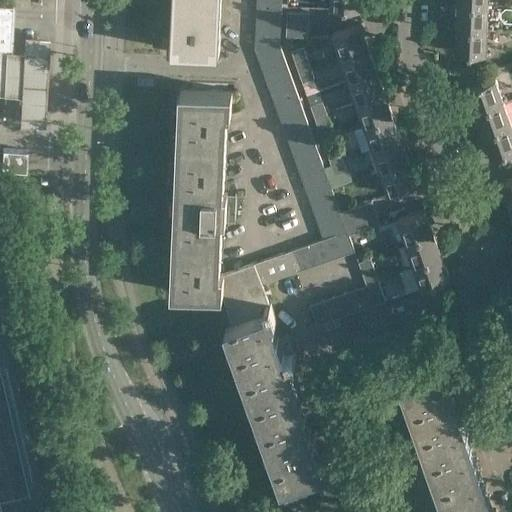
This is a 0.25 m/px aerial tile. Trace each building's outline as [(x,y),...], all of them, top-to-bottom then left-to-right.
[(174,0),(172,50),(220,52),(222,0),(174,0)] [(361,0),(331,0),(332,7),(361,8),(361,0)] [(258,13),(282,14),(282,2),(259,1),(258,13)] [(10,46),(12,4),(0,3),(0,98),(19,99),(18,122),(42,124),(47,35),(23,33),(22,50),(0,49),(1,46),(10,46)] [(487,5),(459,3),(458,27),(486,29),(487,5)] [(288,23),(310,24),(311,12),(289,11),(288,23)] [(258,25),(281,26),(282,14),(258,13),(258,25)] [(342,56),(369,46),(361,22),(333,32),(342,56)] [(309,36),(310,24),(288,23),(288,35),(309,36)] [(280,37),(281,26),(258,25),(257,36),(280,37)] [(486,29),(458,27),(456,51),(485,53),(486,29)] [(280,42),(280,37),(257,36),(257,48),(280,42)] [(263,64),(285,56),(280,42),(257,48),(263,64)] [(299,70),(311,66),(304,46),(292,50),(299,70)] [(377,69),(369,46),(342,56),(350,78),(377,69)] [(285,56),(263,64),(267,76),(290,68),(285,56)] [(311,66),(299,70),(303,82),(315,78),(311,66)] [(271,87),(294,79),(290,68),(267,76),(271,87)] [(377,69),(350,78),(358,101),(385,91),(377,69)] [(477,110),(504,101),(496,77),(468,87),(477,110)] [(294,79),(271,87),(275,98),(298,90),(294,79)] [(263,283),(255,262),(225,273),(217,273),(219,218),(237,219),(238,192),(220,191),(224,112),(232,112),(233,92),(181,90),(172,292),(224,294),(232,323),(264,312),(269,311),(274,309),(271,301),(269,301),(263,283)] [(279,110),(302,101),(298,90),(275,98),(279,110)] [(393,114),(385,91),(358,101),(366,124),(393,114)] [(315,116),(327,112),(323,100),(311,104),(315,116)] [(302,101),(279,110),(284,121),(306,113),(302,101)] [(511,112),(509,114),(504,101),(477,110),(485,133),(511,123),(511,112)] [(327,112),(315,116),(319,128),(332,124),(327,112)] [(288,132),(310,124),(306,113),(284,121),(288,132)] [(393,114),(366,124),(374,146),(402,137),(393,114)] [(511,123),(485,133),(493,157),(511,149),(511,123)] [(310,124),(288,132),(292,143),(314,135),(310,124)] [(296,155),(318,146),(314,135),(292,143),(296,155)] [(402,137),(374,146),(382,169),(410,160),(402,137)] [(318,146),(296,155),(300,166),(323,158),(318,146)] [(331,162),(343,158),(339,146),(327,150),(331,162)] [(3,149),(2,169),(26,171),(27,150),(3,149)] [(304,177),(327,169),(323,158),(300,166),(304,177)] [(343,158),(331,162),(335,174),(347,170),(343,158)] [(418,183),(410,160),(382,169),(391,193),(418,183)] [(327,169),(304,177),(308,189),(331,180),(327,169)] [(510,204),(511,203),(511,177),(502,181),(510,204)] [(312,200),(335,192),(331,180),(308,189),(312,200)] [(335,192),(312,200),(316,211),(339,203),(335,192)] [(358,218),(378,211),(374,200),(354,207),(358,218)] [(321,222),(343,214),(342,211),(339,203),(316,211),(321,222)] [(346,222),(358,218),(354,207),(342,211),(343,214),(346,222)] [(406,241),(434,231),(426,208),(398,217),(406,241)] [(378,211),(358,218),(362,229),(382,222),(378,211)] [(343,214),(321,222),(325,234),(347,225),(346,222),(343,214)] [(347,225),(349,229),(350,233),(362,229),(358,218),(346,222),(347,225)] [(325,234),(326,237),(338,233),(349,229),(347,225),(325,234)] [(345,255),(356,250),(350,233),(349,229),(338,233),(345,255)] [(442,254),(434,231),(406,241),(414,264),(442,254)] [(326,237),(333,258),(345,255),(338,233),(326,237)] [(315,241),(322,262),(333,258),(326,237),(315,241)] [(303,245),(311,266),(322,262),(315,241),(303,245)] [(299,270),(311,266),(303,245),(292,249),(295,257),(299,270)] [(287,260),(295,257),(292,249),(284,252),(287,260)] [(299,270),(295,257),(287,260),(284,252),(255,262),(263,283),(299,270)] [(450,278),(442,254),(414,264),(422,288),(450,278)] [(368,284),(379,280),(371,258),(360,262),(368,284)] [(368,284),(375,304),(386,300),(379,280),(368,284)] [(363,308),(375,304),(368,284),(356,288),(363,308)] [(345,292),(352,312),(363,308),(356,288),(345,292)] [(341,316),(352,312),(345,292),(334,296),(341,316)] [(322,300),(329,320),(341,316),(334,296),(322,300)] [(318,324),(329,320),(322,300),(311,304),(318,324)] [(264,312),(232,323),(226,325),(283,486),(327,471),(288,361),(297,358),(294,351),(286,354),(274,319),(277,317),(274,309),(269,311),(264,312)] [(470,406),(462,408),(447,364),(403,380),(450,511),(499,511),(465,415),(472,412),(470,406)]
